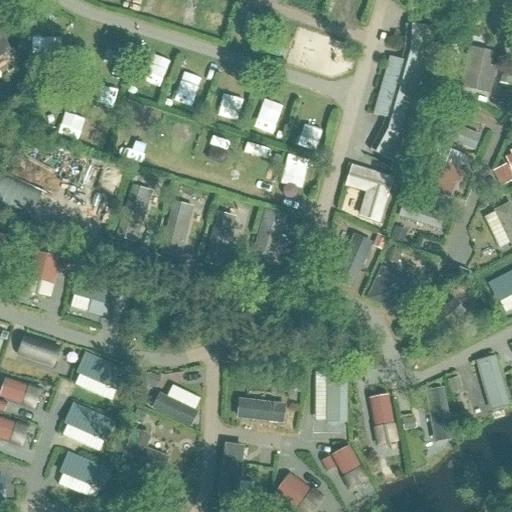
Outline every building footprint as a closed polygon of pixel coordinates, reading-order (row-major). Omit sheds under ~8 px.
[(170,0),(167,10),(194,20),(201,0),(170,0)] [(221,2),(216,33),(237,36),(242,5),(221,2)] [(389,121),(386,131),(374,153),(393,163),(406,139),(430,57),(431,30),(410,29),(409,54),(406,63),(389,58),(373,116),(389,121)] [(0,35),(0,57),(8,52),(0,37),(0,36),(1,37),(0,35)] [(487,95),(496,56),(468,50),(460,88),(487,95)] [(195,106),(212,111),(218,92),(201,87),(195,106)] [(237,98),(237,120),(252,120),(252,98),(237,98)] [(471,156),(481,130),(441,114),(430,140),(471,156)] [(189,144),(186,167),(201,169),(204,146),(189,144)] [(229,148),(219,179),(240,185),(249,154),(229,148)] [(449,197),(460,165),(422,152),(411,184),(449,197)] [(476,181),(479,159),(465,156),(461,179),(476,181)] [(376,219),(390,176),(351,163),(344,184),(363,190),(355,212),(376,219)] [(151,195),(132,189),(115,240),(135,246),(151,195)] [(437,237),(445,214),(400,198),(392,222),(437,237)] [(179,258),(195,205),(175,199),(159,251),(179,258)] [(511,210),(510,207),(494,214),(511,250),(511,210)] [(214,208),(199,260),(220,267),(235,215),(214,208)] [(264,213),(249,263),(283,273),(298,223),(264,213)] [(351,287),(370,240),(351,232),(332,280),(351,287)] [(34,254),(24,291),(49,298),(59,260),(34,254)] [(418,284),(379,266),(364,298),(403,316),(418,284)] [(511,273),(488,285),(497,303),(511,295),(511,273)] [(79,276),(73,297),(92,303),(89,315),(106,320),(116,287),(79,276)] [(450,297),(414,331),(427,346),(464,312),(450,297)] [(24,337),(18,356),(51,367),(58,348),(24,337)] [(508,402),(494,354),(475,360),(489,407),(508,402)] [(88,359),(78,383),(118,399),(129,374),(88,359)] [(345,424),(345,367),(325,367),(325,424),(345,424)] [(179,370),(179,383),(194,383),(194,370),(179,370)] [(6,379),(0,396),(0,397),(35,409),(41,389),(6,379)] [(451,439),(442,384),(424,388),(433,442),(451,439)] [(396,435),(386,388),(368,392),(377,438),(396,435)] [(188,425),(195,411),(157,391),(149,406),(188,425)] [(281,423),(283,402),(235,397),(233,417),(281,423)] [(97,453),(101,444),(103,445),(113,423),(71,404),(61,426),(65,427),(61,437),(97,453)] [(0,418),(0,440),(23,448),(30,427),(0,418)] [(133,430),(121,460),(160,474),(168,455),(147,448),(151,437),(133,430)] [(244,445),(225,443),(218,494),(237,497),(244,445)] [(365,479),(348,447),(330,457),(348,488),(365,479)] [(70,456),(61,481),(100,497),(109,473),(70,456)] [(319,463),(325,474),(334,469),(328,458),(319,463)] [(289,475),(273,496),(294,511),(309,511),(320,499),(289,475)]
